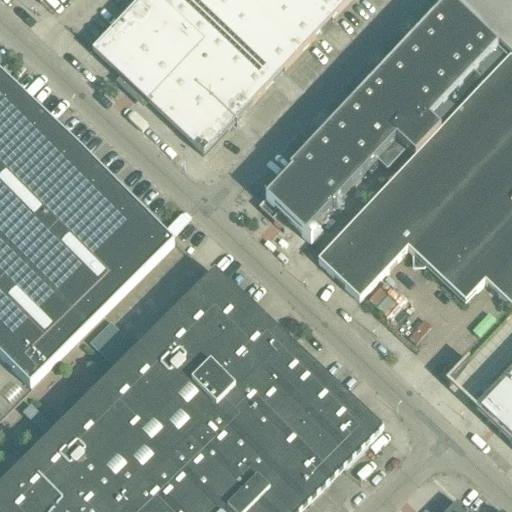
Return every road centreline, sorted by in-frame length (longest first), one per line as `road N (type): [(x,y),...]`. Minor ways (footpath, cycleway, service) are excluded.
road 1 (unclassified): [(449,442),(208,216)]
road 2 (unclassified): [(208,216),(407,0)]
road 3 (unclassified): [(208,216),(0,21)]
